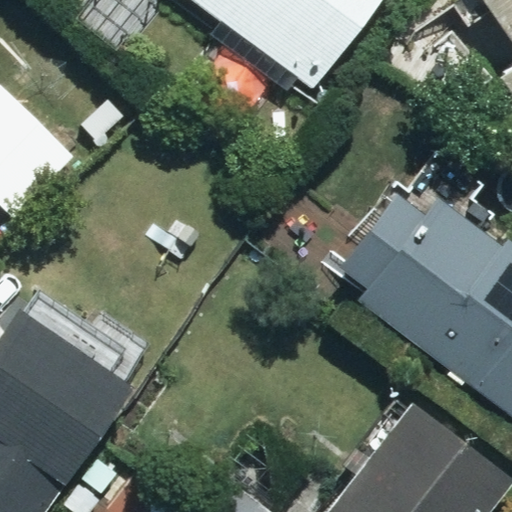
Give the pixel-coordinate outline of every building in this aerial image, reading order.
[(190,0),(312,89),(377,0),(190,0)] [(511,0),(479,0),(511,45),(511,65),(497,77),(511,98),(511,0)] [(0,85),(0,205),(12,217),(73,154),(0,85)] [(511,416),(511,243),(505,238),(500,246),(478,230),(490,213),(472,199),(459,216),(435,197),(421,215),(394,194),(344,259),(332,250),(324,261),(363,291),(357,300),(511,416)] [(128,372),(14,294),(0,315),(0,511),(44,511),(131,386),(122,381),(128,372)] [(486,511),(511,480),(408,402),(366,457),(353,447),(339,465),(352,475),(323,511),(486,511)]
